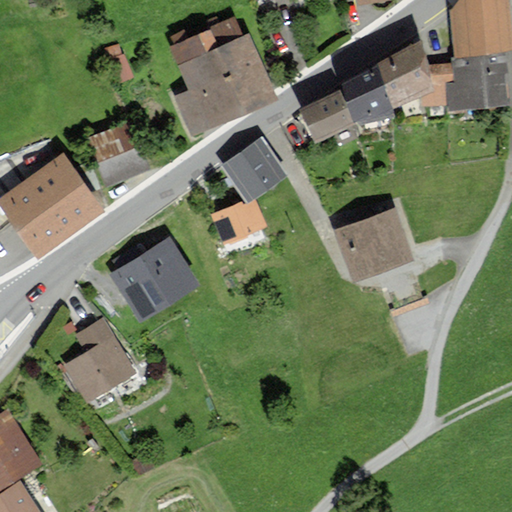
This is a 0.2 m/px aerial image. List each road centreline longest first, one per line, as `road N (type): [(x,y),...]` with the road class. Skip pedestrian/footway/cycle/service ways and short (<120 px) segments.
road 1 (secondary): [(61,265),(438,0)]
road 2 (residential): [(511,165),(438,347),(429,429)]
road 3 (unclassified): [(320,511),(429,429)]
road 4 (unclassified): [(0,373),(47,309),(61,265)]
